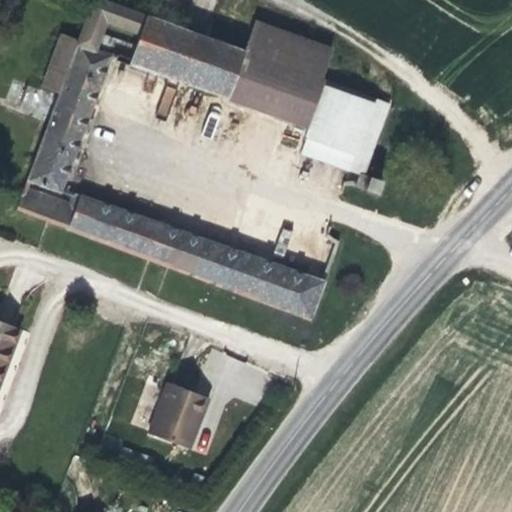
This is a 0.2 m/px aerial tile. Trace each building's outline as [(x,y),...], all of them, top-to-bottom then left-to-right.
[(104,15),(140,28),(146,11),(116,0),(90,0),(88,9),(104,15)] [(97,32),(104,15),(88,9),(81,26),(97,32)] [(241,46),(200,30),(146,11),(140,28),(134,45),(129,58),(223,93),(241,46)] [(252,16),(241,46),(223,93),(306,123),(323,76),(334,46),(252,16)] [(110,51),(129,58),(134,45),(97,32),(81,26),(76,39),(110,51)] [(90,104),(110,51),(76,39),(59,33),(40,85),(59,92),(90,104)] [(296,149),(360,173),(363,165),(387,100),(323,76),(306,123),(296,149)] [(166,116),(175,90),(165,87),(157,112),(166,116)] [(59,92),(29,172),(61,184),(90,104),(59,92)] [(378,192),(385,173),(363,165),(360,173),(356,184),(378,192)] [(322,279),(61,184),(29,172),(16,209),(309,317),(322,279)] [(0,392),(21,335),(0,327),(0,392)] [(149,434),(185,448),(202,404),(167,390),(149,434)]
